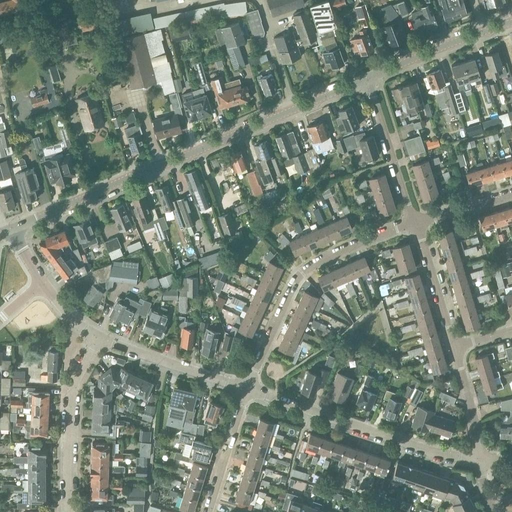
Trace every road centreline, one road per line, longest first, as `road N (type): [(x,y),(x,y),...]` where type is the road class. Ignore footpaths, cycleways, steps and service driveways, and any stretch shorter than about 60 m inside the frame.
road 1 (residential): [(14,228),(365,78)]
road 2 (residential): [(413,223),(296,277),(245,388)]
road 3 (residential): [(478,458),(437,452),(245,388)]
road 4 (unknown): [(95,192),(67,102),(70,61),(31,1)]
road 5 (residential): [(67,511),(70,401),(95,337)]
road 6 (residential): [(245,388),(95,337)]
road 7 (residential): [(413,223),(365,78)]
road 8 (residential): [(413,223),(454,347)]
road 9 (residential): [(245,388),(208,511)]
road 10 (residential): [(365,78),(482,31)]
